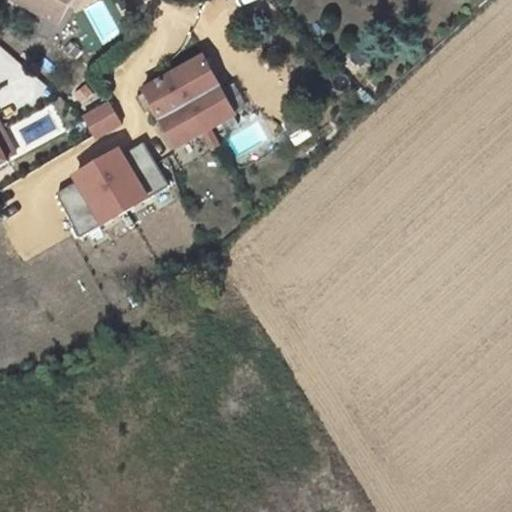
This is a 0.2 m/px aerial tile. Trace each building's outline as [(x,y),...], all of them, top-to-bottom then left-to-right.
[(16,0),(60,24),(71,3),(73,0),(16,0)] [(237,114),(205,57),(171,76),(188,106),(192,103),(207,130),(211,128),(237,114)] [(188,106),(171,76),(144,91),(146,94),(162,122),(176,147),(207,130),(192,103),(188,106)] [(156,126),(162,122),(146,94),(137,98),(146,114),(149,112),(156,126)] [(122,123),(110,102),(84,117),(96,138),(122,123)] [(287,130),(303,119),(297,110),(281,120),(287,130)] [(287,130),(298,146),(313,135),(303,119),(287,130)] [(0,144),(8,159),(17,154),(0,122),(0,144)] [(74,174),(78,181),(58,192),(81,238),(170,186),(145,142),(125,153),(122,146),(74,174)] [(0,167),(9,162),(8,159),(0,144),(0,167)]
